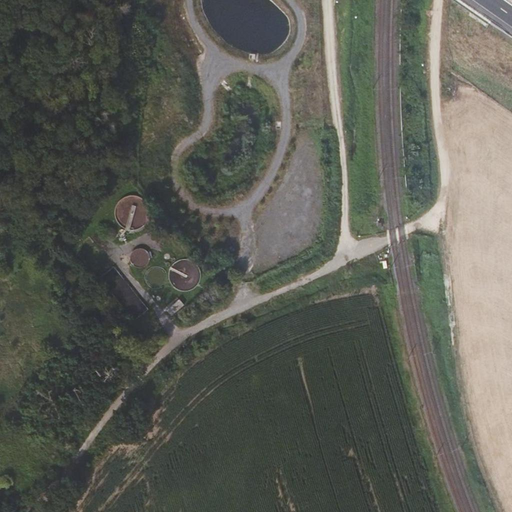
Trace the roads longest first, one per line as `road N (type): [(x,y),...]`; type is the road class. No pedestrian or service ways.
road 1 (track): [(241,307),(403,232),(441,204),(448,186),(431,68),(431,0)]
road 2 (track): [(511,500),(477,420),(448,186)]
road 3 (track): [(347,258),(328,0)]
